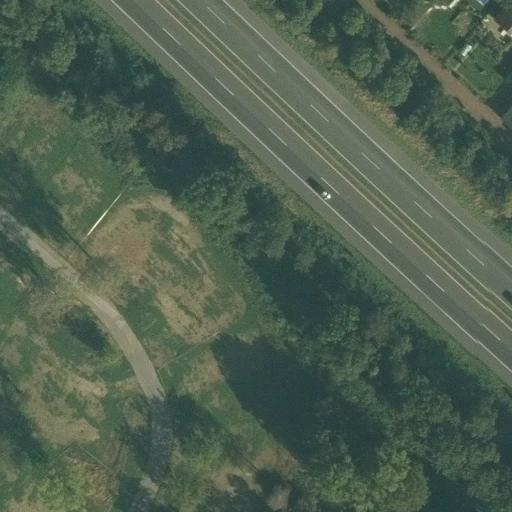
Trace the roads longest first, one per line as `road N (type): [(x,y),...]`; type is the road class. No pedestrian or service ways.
road 1 (motorway): [(133,0),(511,363)]
road 2 (motorway): [(511,283),(201,0)]
road 3 (unknown): [(0,220),(99,304),(152,373),(168,453),(150,511)]
